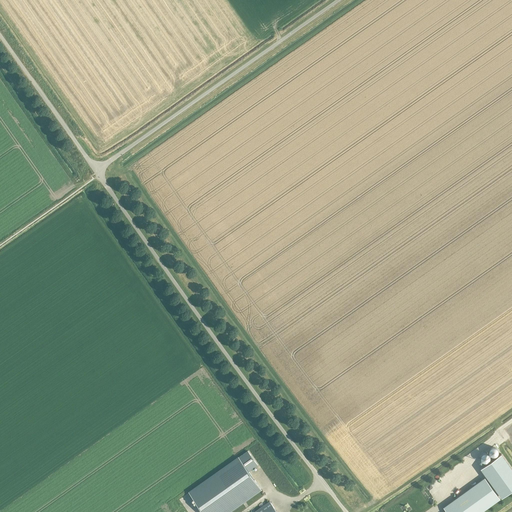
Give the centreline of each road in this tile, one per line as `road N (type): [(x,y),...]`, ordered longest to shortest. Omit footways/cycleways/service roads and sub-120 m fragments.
road 1 (tertiary): [(97,170),(346,511)]
road 2 (unclassified): [(97,170),(338,0)]
road 3 (tertiary): [(97,170),(0,35)]
